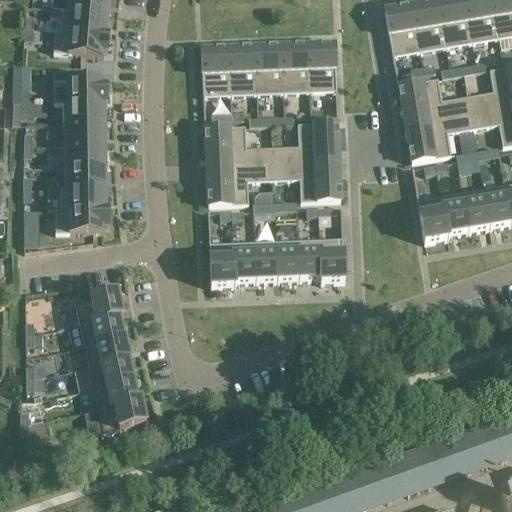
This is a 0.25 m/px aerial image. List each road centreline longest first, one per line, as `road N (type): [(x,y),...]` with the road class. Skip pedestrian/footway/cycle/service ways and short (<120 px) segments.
road 1 (residential): [(368,0),(390,139),(354,144),(362,325)]
road 2 (residential): [(159,250),(186,348),(207,373),(362,325)]
road 3 (residential): [(159,0),(152,147),(159,250)]
road 4 (residential): [(362,325),(511,276)]
road 5 (residential): [(159,250),(31,266)]
